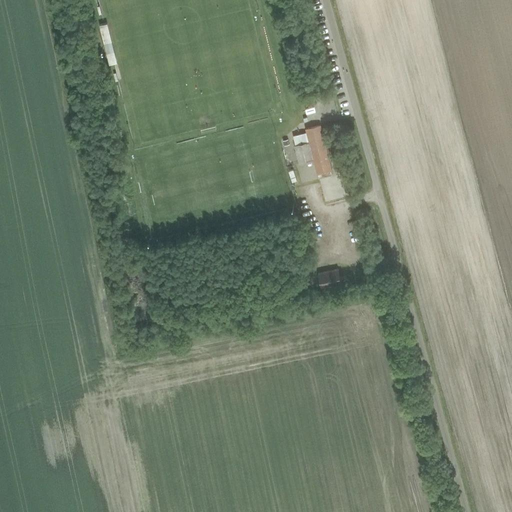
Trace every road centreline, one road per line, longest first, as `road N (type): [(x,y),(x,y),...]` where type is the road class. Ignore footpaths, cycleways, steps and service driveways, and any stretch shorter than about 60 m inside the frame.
road 1 (unclassified): [(326,0),(466,511)]
road 2 (track): [(444,511),(390,322),(411,310)]
